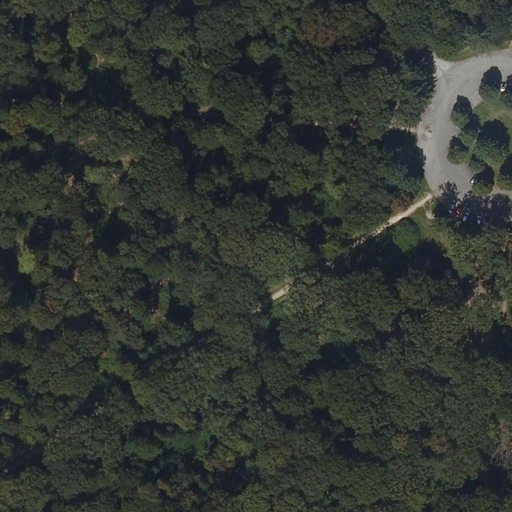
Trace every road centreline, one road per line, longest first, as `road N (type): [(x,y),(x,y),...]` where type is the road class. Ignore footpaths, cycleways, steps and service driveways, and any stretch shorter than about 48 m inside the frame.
road 1 (track): [(0,475),(448,180)]
road 2 (track): [(0,98),(436,134)]
road 3 (track): [(506,214),(494,511)]
road 4 (unclassified): [(456,86),(436,134),(448,180),(473,203),(511,213)]
